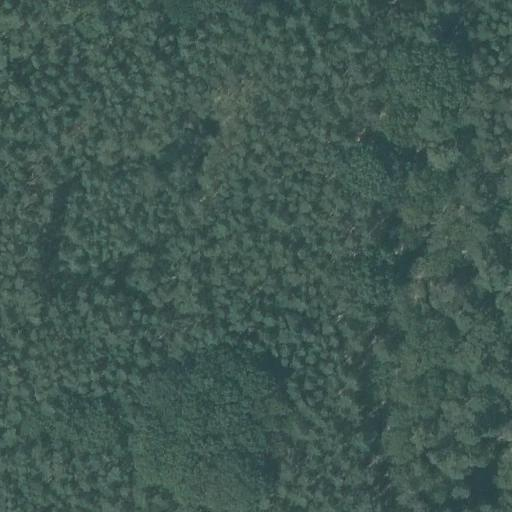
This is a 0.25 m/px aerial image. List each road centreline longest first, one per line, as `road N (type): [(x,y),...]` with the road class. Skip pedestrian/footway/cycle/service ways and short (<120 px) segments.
road 1 (track): [(392,511),(417,0)]
road 2 (unknown): [(442,511),(457,0)]
